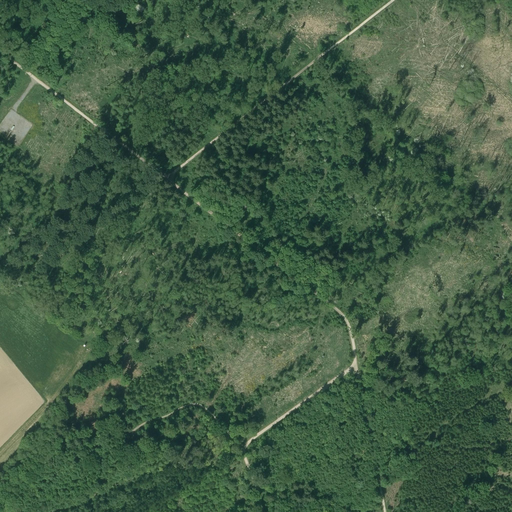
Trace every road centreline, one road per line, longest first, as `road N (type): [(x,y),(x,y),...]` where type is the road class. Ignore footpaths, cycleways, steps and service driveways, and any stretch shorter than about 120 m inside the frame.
road 1 (track): [(167,178),(393,0)]
road 2 (track): [(167,178),(337,311),(354,363)]
road 3 (track): [(0,54),(167,178)]
road 4 (track): [(354,363),(385,511)]
road 5 (track): [(354,363),(242,448)]
